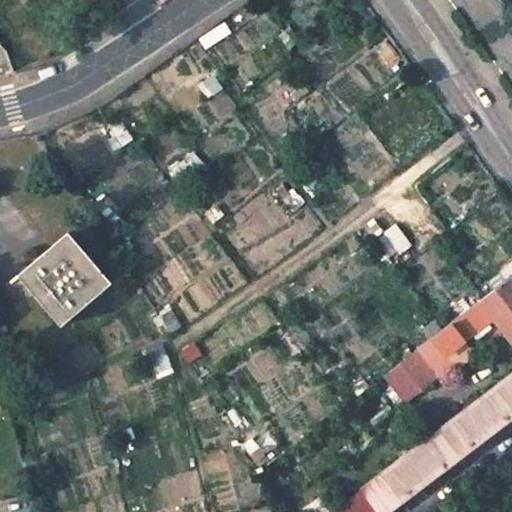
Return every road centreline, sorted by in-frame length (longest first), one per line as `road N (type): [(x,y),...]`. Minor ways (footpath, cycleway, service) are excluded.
road 1 (unclassified): [(200,0),(63,88),(0,109)]
road 2 (unclassified): [(404,0),(511,158)]
road 3 (unknown): [(0,286),(43,340),(126,281)]
